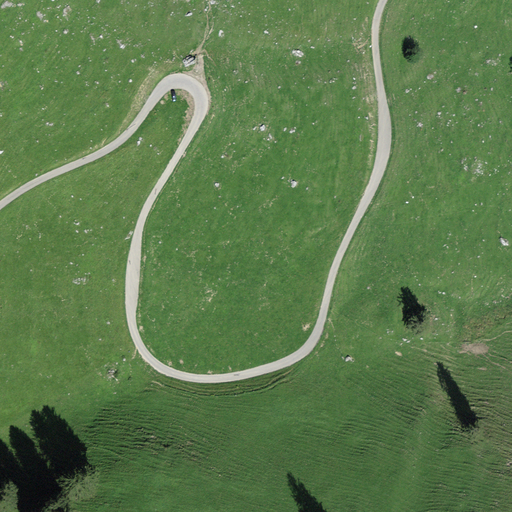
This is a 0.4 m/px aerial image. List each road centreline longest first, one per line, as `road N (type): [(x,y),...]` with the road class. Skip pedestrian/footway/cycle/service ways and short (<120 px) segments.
road 1 (track): [(359,212),(333,267),(322,323),(304,351),(217,378),(152,364),(136,338),(129,298),(138,227),(198,122),(203,103),(196,89),(165,84),(135,127),(105,151),(0,207)]
road 2 (track): [(386,0),(375,46),(384,155),(359,212)]
